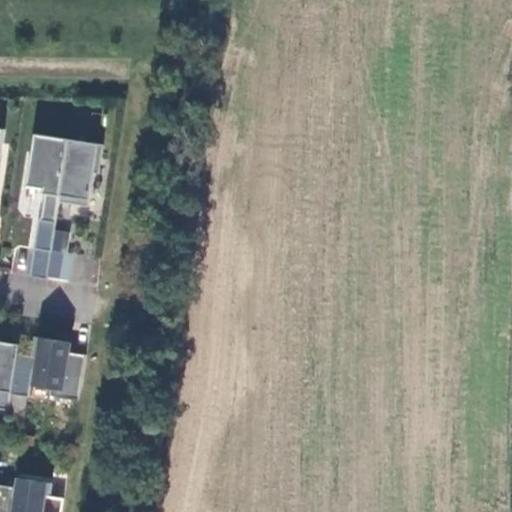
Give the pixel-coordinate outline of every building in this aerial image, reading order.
[(58,200),(68,138),(33,132),(25,184),(42,187),(41,192),(44,192),(40,218),(38,218),(33,247),(51,250),(51,248),(54,230),(58,200)] [(102,143),(68,138),(58,200),(88,205),(93,171),(98,172),(102,143)] [(68,232),(54,230),(51,248),(65,250),(68,232)] [(51,250),(33,247),(29,274),(46,277),(51,250)] [(71,252),(51,249),(48,274),(67,277),(71,252)] [(69,340),(38,335),(35,355),(30,383),(51,386),(56,394),(78,398),(86,353),(68,350),(69,340)] [(0,339),(0,407),(9,409),(11,393),(28,395),(30,383),(35,355),(17,352),(19,342),(0,339)] [(48,493),(50,481),(16,475),(14,487),(10,511),(60,511),(63,496),(48,493)] [(10,511),(14,487),(0,484),(0,511),(10,511)]
